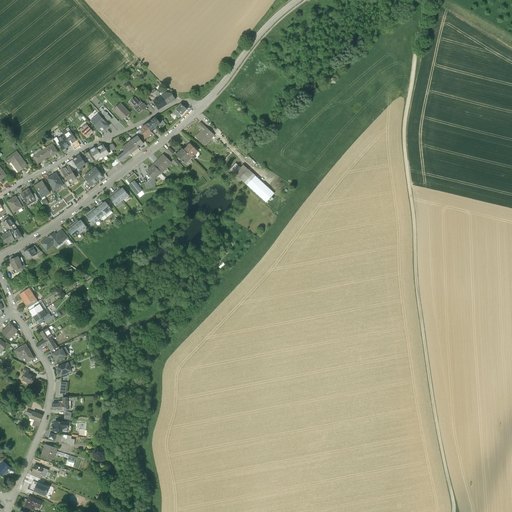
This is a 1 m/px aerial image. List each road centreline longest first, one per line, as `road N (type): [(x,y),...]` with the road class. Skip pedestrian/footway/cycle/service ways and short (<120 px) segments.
road 1 (track): [(453,511),(427,368),(404,155),(426,0)]
road 2 (residential): [(198,108),(176,101),(0,195)]
road 3 (tertiary): [(198,108),(29,241)]
road 4 (residential): [(10,501),(51,386),(15,309)]
road 5 (tertiary): [(297,0),(198,108)]
